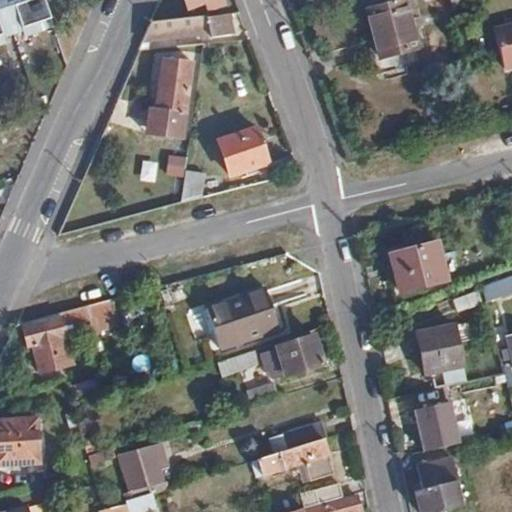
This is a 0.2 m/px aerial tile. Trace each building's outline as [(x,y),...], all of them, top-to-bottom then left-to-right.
[(0,51),(8,49),(7,41),(17,37),(4,0),(0,1),(0,51)] [(30,40),(58,30),(47,0),(4,0),(17,37),(28,34),(30,40)] [(178,0),(182,10),(201,3),(205,13),(221,7),(219,0),(178,0)] [(381,74),(419,66),(400,0),(378,0),(380,7),(365,10),(381,74)] [(182,10),(185,18),(198,17),(203,17),(205,17),(205,13),(201,3),(182,10)] [(231,35),(225,15),(205,18),(205,17),(203,17),(209,39),(210,40),(231,35)] [(185,18),(153,20),(154,33),(202,30),(198,17),(185,18)] [(198,17),(202,30),(204,40),(209,39),(203,17),(198,17)] [(140,140),(179,144),(188,61),(150,56),(140,140)] [(263,163),(252,128),(215,140),(226,174),(263,163)] [(134,167),(142,145),(111,131),(83,198),(110,210),(129,165),(134,167)] [(181,178),(183,158),(164,156),(162,175),(181,178)] [(182,175),(178,202),(191,199),(194,176),(182,175)] [(443,278),(434,241),(389,253),(398,289),(443,278)] [(511,265),(478,278),(482,291),(511,280),(511,265)] [(278,327),(266,289),(206,307),(218,346),(278,327)] [(105,299),(58,312),(59,322),(19,326),(21,344),(27,344),(29,368),(65,364),(61,325),(86,318),(87,329),(109,324),(105,299)] [(454,368),(446,327),(415,332),(423,374),(454,368)] [(317,360),(310,335),(273,347),(280,370),(317,360)] [(253,363),(250,350),(214,362),(217,374),(253,363)] [(247,405),(275,396),(271,383),(243,392),(247,405)] [(452,402),(415,410),(424,451),(461,442),(452,402)] [(0,462),(36,461),(34,419),(0,420),(0,462)] [(283,450),(320,438),(316,424),(279,435),(283,450)] [(268,454),(283,450),(279,435),(278,432),(263,437),(268,454)] [(330,471),(320,438),(283,450),(268,454),(249,460),(253,475),(295,463),(302,461),(307,479),(330,471)] [(112,457),(124,498),(155,489),(150,470),(158,468),(153,446),(112,457)] [(86,451),(87,463),(110,460),(108,448),(86,451)] [(430,511),(460,505),(448,449),(414,456),(418,481),(411,483),(418,511),(430,511)] [(300,481),(307,479),(302,461),(295,463),(300,481)] [(339,495),(335,483),(311,490),(315,502),(339,495)] [(299,511),(298,510),(289,511),(357,511),(354,496),(299,511)] [(92,511),(123,511),(120,500),(99,506),(91,509),(92,511)]
